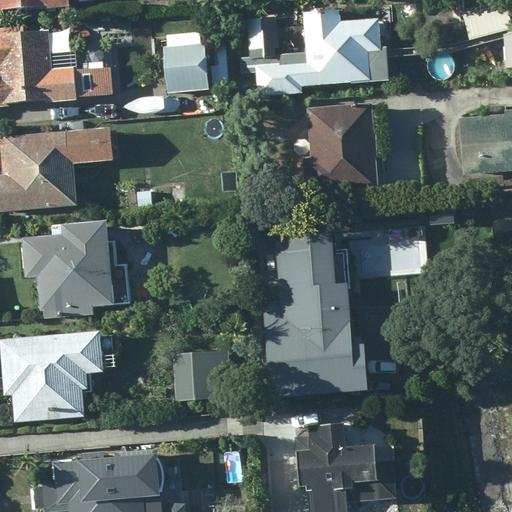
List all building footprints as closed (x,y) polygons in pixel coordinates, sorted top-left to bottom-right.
[(43,11),(73,10),(72,0),(0,0),(0,12),(0,13),(43,10),(43,11)] [(251,22),(253,61),(257,60),(260,99),(297,95),(296,89),(374,83),(372,54),(384,53),(382,22),(344,25),(343,13),(307,14),(310,65),(296,65),(295,58),(278,58),(278,51),(281,51),(280,27),(275,28),(275,21),(251,22)] [(54,73),(51,34),(26,36),(26,30),(0,31),(0,69),(0,70),(1,79),(0,78),(0,108),(12,109),(13,106),(48,103),(49,106),(82,103),(81,100),(116,97),(113,70),(78,73),(77,71),(54,73)] [(227,40),(162,44),(165,94),(230,90),(227,40)] [(382,191),(376,107),(311,112),(315,160),(304,161),(307,196),(382,191)] [(459,119),(463,176),(511,173),(511,110),(505,111),(505,116),(459,119)] [(117,163),(114,130),(2,139),(5,178),(0,178),(0,214),(80,208),(76,167),(117,163)] [(119,309),(112,224),(56,229),(57,240),(25,242),(28,281),(41,280),(44,313),(48,313),(48,322),(98,319),(97,310),(119,309)] [(358,350),(353,288),(340,289),(337,235),(289,237),(290,241),(279,242),(282,302),(264,303),(272,400),(375,394),(370,348),(358,350)] [(107,374),(103,335),(3,343),(8,399),(15,398),(17,425),(88,420),(85,394),(91,393),(90,376),(107,374)] [(175,357),(178,403),(232,400),(230,354),(175,357)] [(511,360),(479,370),(511,465),(511,360)] [(400,501),(397,465),(382,466),(381,450),(350,452),(349,427),(313,429),(314,454),(301,455),(303,491),(310,491),(311,511),(350,511),(351,506),(400,501)] [(148,511),(145,459),(122,460),(122,462),(74,466),(74,463),(55,464),(56,485),(59,485),(59,488),(47,488),(48,511),(148,511)] [(511,511),(511,502),(493,510),(493,511),(511,511)]
